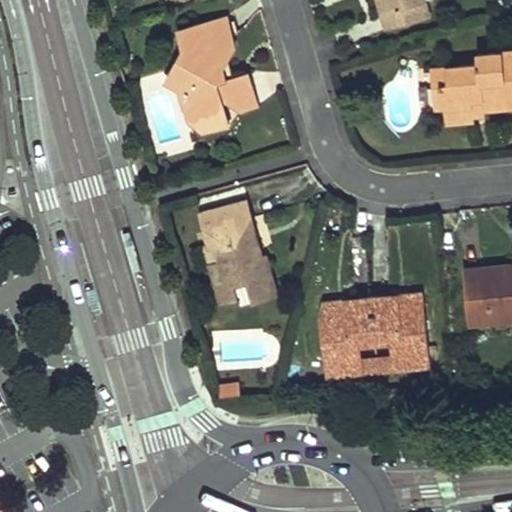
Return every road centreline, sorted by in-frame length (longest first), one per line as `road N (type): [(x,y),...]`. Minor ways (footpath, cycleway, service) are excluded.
road 1 (tertiary): [(7,0),(47,198),(139,511)]
road 2 (tertiary): [(259,445),(207,421),(183,393),(73,0)]
road 3 (residential): [(284,0),(326,146),(343,172),(369,188),(511,179)]
road 4 (secondary): [(511,456),(342,457)]
